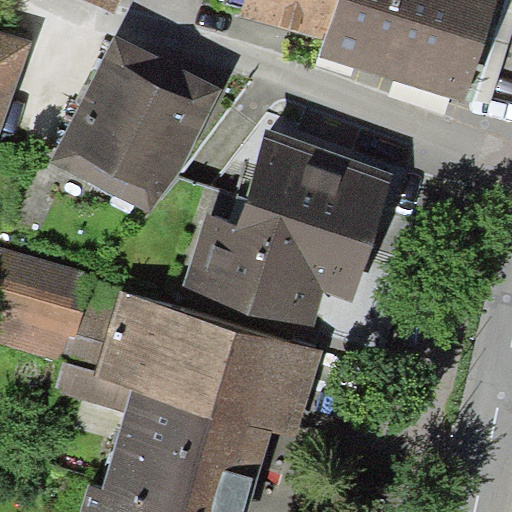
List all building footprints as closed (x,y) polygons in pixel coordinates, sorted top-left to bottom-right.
[(328,0),(251,0),(250,7),(322,27),(328,0)] [(510,0),(346,0),(328,69),(482,109),(510,0)] [(0,154),(38,45),(0,31),(0,154)] [(225,92),(118,38),(56,161),(163,215),(225,92)] [(399,175),(269,134),(240,223),(211,214),(187,292),(316,333),(328,294),(358,304),(399,175)] [(88,285),(0,257),(0,339),(64,360),(88,285)] [(89,486),(82,511),(250,511),(280,408),(291,410),(304,413),(320,346),(121,298),(103,372),(116,375),(135,380),(108,491),(89,486)]
